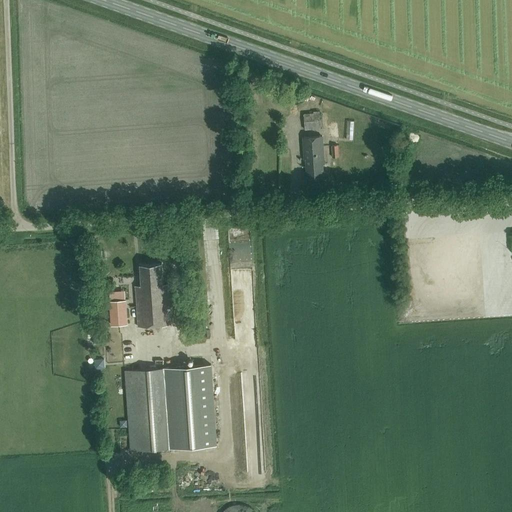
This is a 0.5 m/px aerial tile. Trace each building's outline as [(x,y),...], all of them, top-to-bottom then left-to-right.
[(321,129),(319,113),(303,115),(305,130),(321,129)] [(324,164),(322,136),(303,137),(305,159),(306,159),(307,178),(323,177),(323,164),(324,164)] [(220,237),(218,230),(208,233),(210,240),(220,237)] [(163,284),(162,264),(140,265),(141,286),(135,286),(138,327),(171,324),(168,284),(163,284)] [(126,323),(125,296),(110,296),(112,324),(126,323)] [(102,334),(93,334),(94,343),(103,343),(102,334)] [(104,358),(95,359),(96,368),(105,367),(104,358)] [(210,364),(172,367),(125,371),(132,452),(179,447),(217,443),(210,364)]
